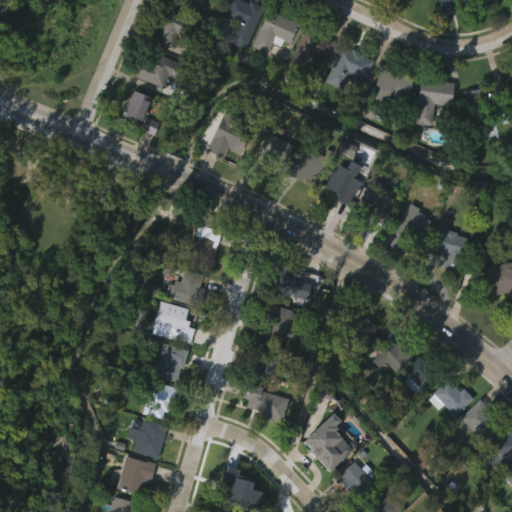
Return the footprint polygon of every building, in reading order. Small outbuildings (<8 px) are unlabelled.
[(242,0),(249,3),(250,1),(264,7),(245,48),(229,41),(238,22),(222,15),(229,0),(242,0)] [(336,0),(335,2),(366,16),(373,0),(336,0)] [(419,6),(405,0),(389,0),(380,22),(407,33),(419,6)] [(430,0),(429,8),(443,11),(445,0),(430,0)] [(458,7),(458,10),(446,10),(446,8),(439,8),(439,0),(472,0),(472,7),(458,7)] [(500,31),(511,7),(497,0),(483,0),(474,19),(500,31)] [(202,25),(196,41),(177,33),(171,48),(151,39),(164,8),(202,25)] [(298,23),(289,43),(283,40),(281,46),(272,42),(267,53),(252,46),(269,9),(298,23)] [(434,47),(455,48),(455,20),(435,19),(434,47)] [(304,27),(324,35),(324,36),(336,41),(326,62),(309,55),(301,73),(287,66),(304,27)] [(258,45),(227,32),(219,53),(233,59),(225,79),(241,86),(258,45)] [(341,45),(351,50),(352,48),(374,60),(364,81),(349,74),(342,89),(325,81),(341,45)] [(247,84),(263,91),(269,76),(284,83),(294,61),(264,47),(247,84)] [(189,67),(183,81),(167,75),(162,87),(136,76),(147,49),(189,67)] [(305,92),(322,99),(330,79),(299,67),(286,97),(301,103),(305,92)] [(413,77),(407,105),(373,98),(379,70),(413,77)] [(451,103),(451,106),(435,103),(432,126),(415,123),(421,78),(454,83),(451,103)] [(321,119),(339,127),(344,113),(360,119),(369,96),(336,83),(321,119)] [(487,127),(468,129),(464,90),(482,88),(487,127)] [(153,98),(141,124),(122,115),(134,89),(153,98)] [(250,130),(239,152),(228,147),(222,157),(206,149),(226,110),(242,118),(240,123),(250,130)] [(406,136),(404,113),(369,115),(371,142),(387,141),(386,137),(406,136)] [(449,121),(414,117),(410,161),(428,162),(430,141),(447,143),(449,121)] [(139,160),(136,168),(150,172),(155,158),(141,154),(147,134),(127,127),(119,154),(139,160)] [(476,138),(475,127),(460,127),(460,139),(476,138)] [(293,144),(280,172),(269,166),(271,161),(257,154),(269,133),(293,144)] [(327,157),(318,176),(307,171),(302,181),(285,173),(291,160),(299,164),(308,148),(327,157)] [(492,168),(487,150),(470,154),(474,172),(492,168)] [(234,160),(216,153),(203,188),(221,195),(234,160)] [(353,193),(346,204),(332,196),(334,192),(319,182),(332,160),(356,174),(347,189),(353,193)] [(280,203),(288,180),(262,172),(254,195),(280,203)] [(373,182),(383,188),(386,182),(394,187),(391,192),(393,193),(382,209),(389,213),(387,215),(390,216),(385,226),(365,215),(368,211),(357,204),(361,196),(364,197),(373,182)] [(296,201),(287,198),(282,211),(307,221),(317,193),(301,187),(296,201)] [(421,215),(430,220),(420,240),(411,235),(410,239),(387,227),(392,217),(400,219),(408,203),(417,207),(415,210),(422,214),(421,215)] [(381,249),(388,228),(379,225),(381,219),(368,215),(358,248),(382,255),(384,250),(381,249)] [(221,232),(210,270),(186,263),(197,224),(221,231),(221,232)] [(458,232),(457,235),(467,238),(458,271),(443,268),(446,253),(432,249),(437,229),(447,232),(447,229),(458,232)] [(417,279),(427,257),(402,246),(397,258),(392,255),(387,266),(417,279)] [(511,261),(511,295),(509,296),(509,292),(494,295),(491,281),(481,283),(478,268),(511,261)] [(185,292),(209,298),(217,267),(193,262),(185,292)] [(311,283),(307,300),(290,295),(289,298),(272,293),(279,265),(297,270),(295,279),(311,283)] [(437,305),(452,309),(462,274),(434,266),(428,286),(442,290),(437,305)] [(184,269),(203,275),(199,286),(205,288),(200,308),(169,298),(171,294),(166,292),(168,283),(173,284),(175,280),(180,281),(181,277),(180,277),(184,269)] [(489,334),(511,329),(511,328),(511,327),(511,298),(473,305),(476,319),(486,317),(489,334)] [(191,340),(189,345),(163,337),(165,329),(153,325),(161,300),(188,309),(185,320),(190,321),(188,327),(194,328),(191,340)] [(375,325),(360,350),(343,340),(349,329),(337,321),(348,303),(363,312),(361,314),(370,319),(369,321),(375,325)] [(293,311),(284,340),(260,333),(264,319),(267,320),(272,304),(293,311)] [(393,342),(396,344),(401,339),(413,351),(394,371),(372,349),(386,334),(393,342)] [(284,364),(281,375),(275,374),(274,378),(261,374),(262,371),(251,368),(256,353),(252,352),(256,338),(281,345),(277,362),(284,364)] [(184,363),(183,368),(180,368),(176,382),(154,375),(163,343),(188,350),(184,363)] [(362,381),(374,360),(349,347),(338,368),(362,381)] [(440,378),(424,393),(408,376),(410,374),(405,369),(420,355),(440,378)] [(379,397),(393,409),(408,391),(386,373),(366,397),(374,403),(379,397)] [(453,384),(460,392),(464,388),(474,398),(455,417),(444,405),(439,410),(429,399),(434,394),(433,393),(448,379),(453,384)] [(174,400),(172,406),(169,406),(167,412),(164,411),(162,419),(142,413),(151,380),(177,388),(174,400)] [(289,399),(282,421),(259,415),(260,411),(246,407),(248,400),(242,398),(246,382),(263,387),(262,391),(289,399)] [(411,429),(417,423),(420,426),(435,410),(415,391),(400,408),(405,412),(399,419),(411,429)] [(499,425),(483,440),(472,429),(467,434),(459,426),(464,421),(461,418),(477,402),(499,425)] [(439,441),(450,453),(469,436),(458,424),(454,428),(444,417),(424,436),(433,446),(439,441)] [(165,435),(157,460),(153,459),(153,457),(132,451),(141,419),(167,427),(165,435)] [(241,444),(256,447),(254,453),(279,458),(284,434),(257,428),(258,423),(241,420),(238,435),(243,436),(241,444)] [(509,433),(511,436),(511,451),(502,461),(507,467),(503,471),(480,446),(503,424),(511,431),(509,433)] [(316,428),(336,449),(340,444),(350,454),(329,473),(301,443),(316,428)] [(452,459),(469,476),(489,457),(473,440),(452,459)] [(335,457),(328,449),(297,478),(325,507),(348,486),(328,464),(335,457)] [(125,456),(155,463),(150,482),(146,481),(142,496),(116,489),(125,456)] [(375,483),(360,497),(352,489),(348,492),(340,482),(343,479),(339,475),(354,461),(375,483)] [(511,485),(501,475),(511,463),(511,485)] [(260,493),(255,511),(251,511),(225,504),(230,488),(222,481),(232,467),(242,476),(238,481),(253,485),(251,490),(260,493)] [(402,510),(399,511),(365,511),(358,503),(380,483),(391,496),(390,497),(402,510)] [(113,496),(144,505),(142,511),(100,511),(103,503),(110,505),(113,496)]
